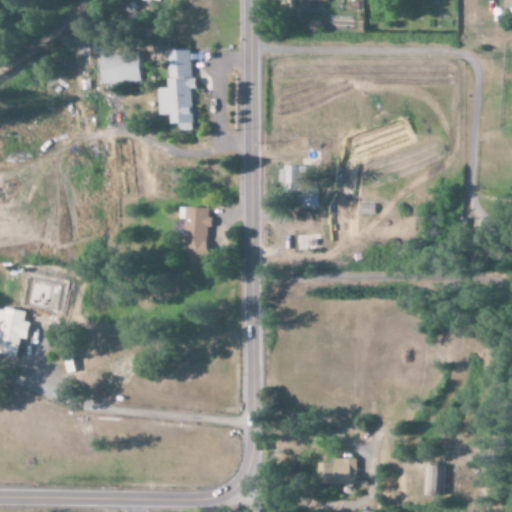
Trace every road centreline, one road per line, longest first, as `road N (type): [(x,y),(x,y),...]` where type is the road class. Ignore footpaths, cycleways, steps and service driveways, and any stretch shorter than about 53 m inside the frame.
road 1 (residential): [(245,0),(246,428),(236,481)]
road 2 (residential): [(236,481),(215,496),(171,501),(0,498)]
